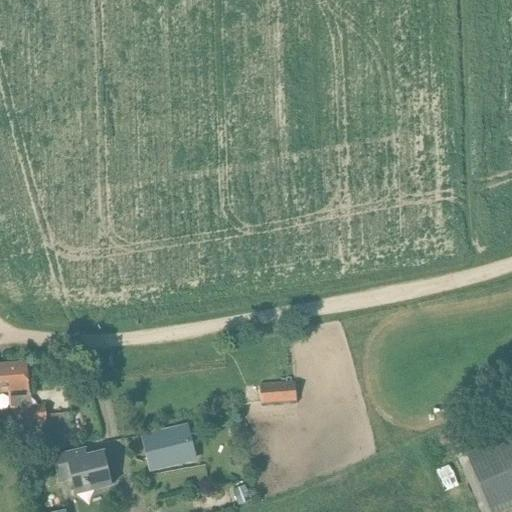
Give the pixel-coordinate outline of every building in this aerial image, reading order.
[(45,406),(30,407),(27,363),(0,365),(0,393),(9,393),(10,409),(15,409),(16,425),(46,423),(48,444),(71,441),(70,414),(45,416),(45,406)] [(296,403),(295,383),(259,386),(261,406),(296,403)] [(187,425),(143,436),(152,473),(196,462),(187,425)] [(499,511),(511,506),(511,434),(466,455),(491,511),(499,511)] [(75,496),(112,487),(104,452),(86,457),(85,450),(52,457),(57,478),(70,475),(75,496)] [(243,487),(232,491),(237,505),(248,500),(243,487)]
